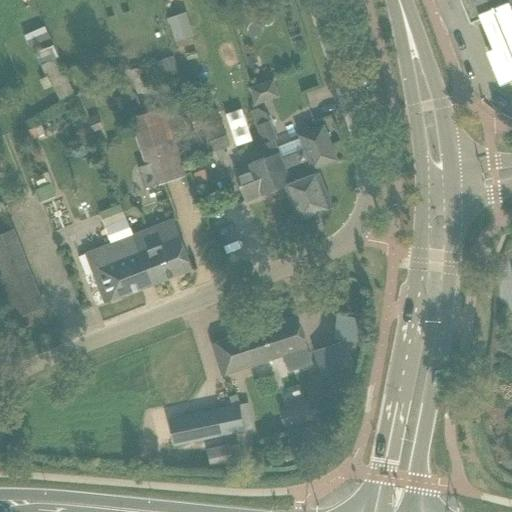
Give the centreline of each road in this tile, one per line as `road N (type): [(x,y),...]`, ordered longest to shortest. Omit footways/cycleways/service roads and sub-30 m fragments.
road 1 (unclassified): [(355,237),(0,390)]
road 2 (tertiary): [(421,184),(417,295),(374,511)]
road 3 (tertiary): [(415,511),(448,299),(450,203)]
road 4 (unclassified): [(355,237),(366,196),(362,138),(316,0)]
road 5 (tertiary): [(414,50),(421,184)]
